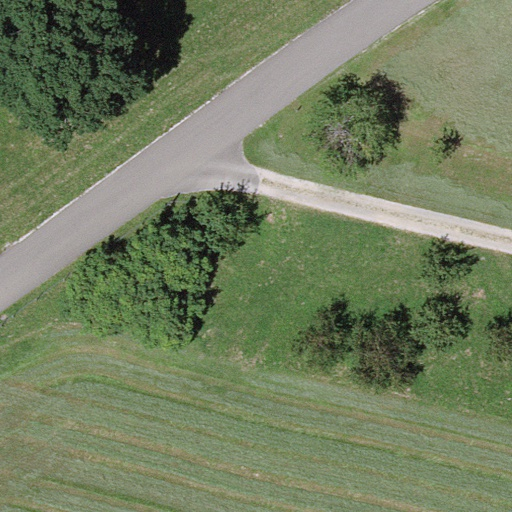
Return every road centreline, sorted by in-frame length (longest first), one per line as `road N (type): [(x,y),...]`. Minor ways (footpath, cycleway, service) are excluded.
road 1 (unclassified): [(404,0),(0,287)]
road 2 (track): [(170,167),(511,246)]
